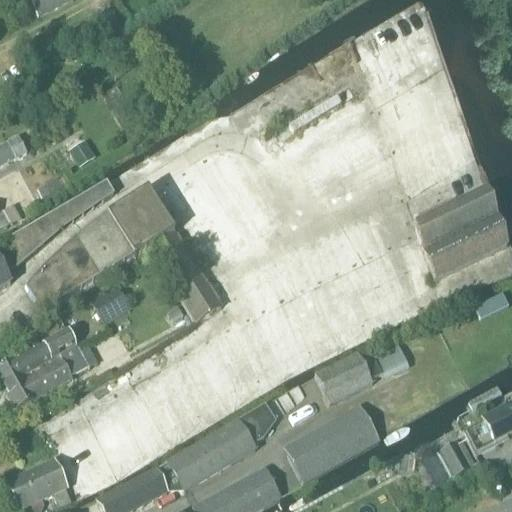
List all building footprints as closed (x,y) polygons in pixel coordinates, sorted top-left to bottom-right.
[(25,0),(36,20),(72,0),(25,0)] [(0,169),(25,155),(15,138),(0,146),(0,169)] [(93,159),(83,143),(67,153),(77,169),(93,159)] [(112,197),(105,185),(0,246),(0,254),(11,274),(57,235),(63,230),(96,208),(112,197)] [(433,283),(505,248),(485,190),(413,225),(433,283)] [(25,294),(40,319),(147,252),(194,327),(220,311),(146,194),(107,219),(73,245),(42,274),(25,294)] [(0,230),(7,227),(19,221),(12,208),(0,214),(0,230)] [(0,291),(10,286),(0,269),(0,291)] [(89,305),(105,329),(129,313),(114,289),(89,305)] [(0,388),(4,395),(25,381),(23,378),(74,349),(65,333),(0,369),(0,388)] [(368,352),(314,379),(328,408),(371,387),(370,384),(406,365),(396,347),(372,359),(368,352)] [(95,365),(91,359),(85,348),(32,378),(43,398),(71,382),(70,379),(95,365)] [(25,381),(4,395),(14,414),(43,398),(32,378),(25,381)] [(167,467),(184,496),(254,453),(251,448),(263,441),(275,424),(264,407),(166,466),(154,474),(167,467)] [(474,461),(475,460),(496,449),(494,446),(511,436),(511,413),(505,417),(503,413),(461,435),(474,461)] [(378,444),(375,438),(363,418),(287,461),(301,487),(378,444)] [(464,442),(456,447),(439,456),(453,480),(477,467),(464,442)] [(52,499),(58,511),(70,505),(64,493),(66,492),(53,464),(5,486),(17,511),(23,511),(25,511),(41,511),(43,508),(41,504),(52,499)] [(154,473),(95,504),(99,511),(136,511),(166,497),(154,474),(154,473)] [(254,511),(278,499),(266,477),(210,507),(208,504),(192,511),(254,511)]
